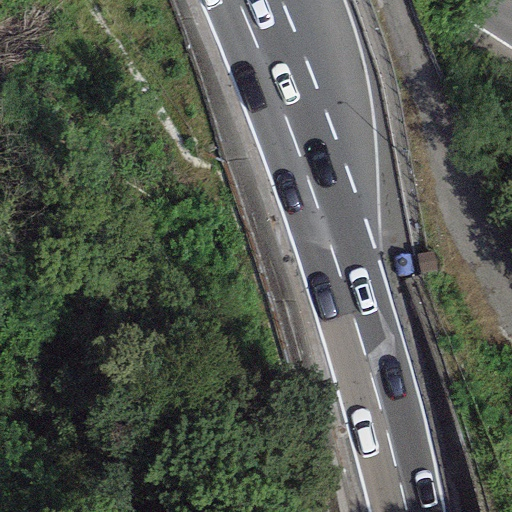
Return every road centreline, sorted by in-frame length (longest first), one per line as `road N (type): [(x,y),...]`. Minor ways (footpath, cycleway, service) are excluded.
road 1 (motorway): [(404,511),(309,180)]
road 2 (unclassified): [(511,279),(461,197),(392,0)]
road 3 (motorway): [(309,180),(233,0)]
road 4 (motorway): [(309,180),(248,0)]
